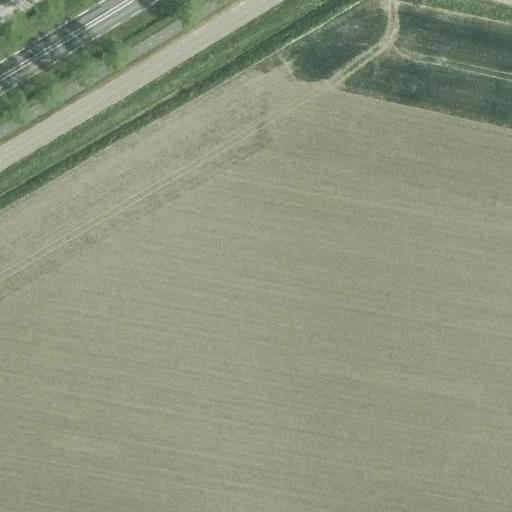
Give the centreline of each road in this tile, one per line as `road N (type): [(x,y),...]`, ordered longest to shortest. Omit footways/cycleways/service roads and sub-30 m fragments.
road 1 (unclassified): [(261,0),(0,155)]
road 2 (primary): [(0,81),(133,0)]
